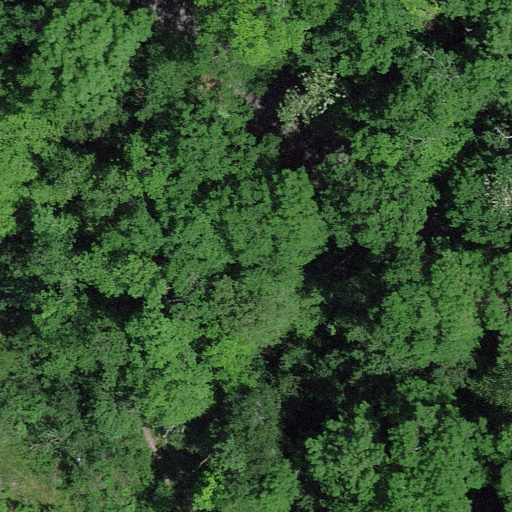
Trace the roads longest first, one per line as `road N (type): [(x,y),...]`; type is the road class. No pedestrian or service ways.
road 1 (unclassified): [(511,294),(413,219),(175,0)]
road 2 (track): [(0,164),(191,511)]
